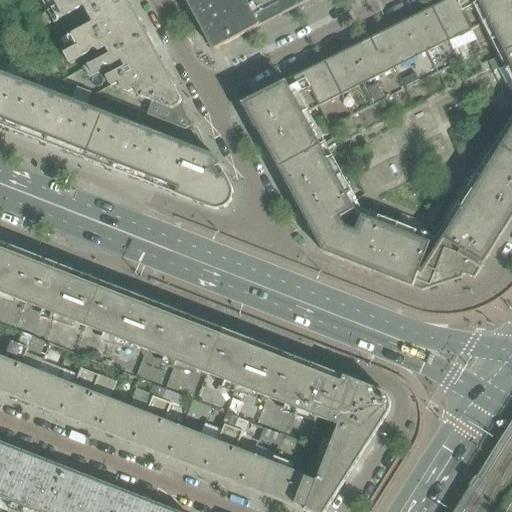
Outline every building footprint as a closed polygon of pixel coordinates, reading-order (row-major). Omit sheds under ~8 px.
[(89,17),(119,0),(43,0),(41,1),(54,24),(84,8),(89,17)] [(110,56),(147,37),(127,0),(119,0),(89,17),(93,25),(63,41),(69,52),(64,55),(70,66),(89,56),(93,49),(99,53),(106,49),(110,56)] [(313,0),(186,0),(214,51),(260,27),(313,0)] [(488,23),(480,7),(476,0),(448,0),(431,9),(440,26),(449,43),(472,31),(488,23)] [(511,50),(511,0),(476,0),(480,7),(488,23),(504,54),(511,50)] [(449,43),(440,26),(431,9),(410,20),(427,54),(449,43)] [(427,54),(410,20),(388,31),(404,61),(406,65),(427,54)] [(404,61),(388,31),(378,36),(367,41),(382,72),(384,76),(406,65),(404,61)] [(172,83),(161,62),(147,37),(110,56),(84,70),(90,79),(101,73),(104,66),(110,68),(121,62),(125,69),(106,79),(110,87),(111,87),(118,84),(123,91),(128,94),(135,90),(137,96),(142,94),(143,94),(141,99),(150,102),(153,103),(168,109),(173,109),(180,105),(182,101),(172,83)] [(382,72),(367,41),(346,52),(363,87),(384,76),(382,72)] [(363,87),(346,52),(324,63),(332,79),(342,98),(363,87)] [(416,108),(485,73),(477,56),(466,61),(391,99),(346,122),(336,127),(344,144),(416,108)] [(342,98),(332,79),(324,63),(286,82),(294,99),(303,116),(319,109),(336,101),(342,98)] [(0,127),(19,135),(37,89),(21,82),(18,88),(0,80),(0,127)] [(320,147),(303,116),(294,99),(286,82),(243,105),(277,169),(320,147)] [(84,160),(102,114),(85,107),(83,113),(71,108),(52,101),(54,95),(37,89),(19,135),(84,160)] [(189,123),(185,114),(180,105),(173,109),(168,109),(153,103),(149,116),(185,130),(191,127),(189,123)] [(149,186),(167,139),(150,132),(148,138),(116,126),(119,120),(102,114),(84,160),(149,186)] [(511,129),(500,148),(511,155),(511,129)] [(231,188),(215,158),(204,154),(202,159),(192,156),(194,150),(167,139),(149,186),(211,210),(216,211),(221,211),(226,209),(229,205),(232,201),(233,196),(232,191),(231,188)] [(354,211),(336,176),(320,147),(277,169),(318,244),(326,239),(320,229),(340,219),(354,211)] [(503,234),(511,220),(511,155),(500,148),(462,208),(503,234)] [(486,262),(503,234),(462,208),(422,271),(421,270),(412,289),(421,292),(462,279),(463,275),(474,279),(486,262)] [(421,270),(431,244),(391,228),(361,216),(355,232),(343,262),(412,289),(421,270)] [(355,232),(345,228),(340,219),(320,229),(326,239),(318,244),(323,254),(343,262),(355,232)] [(0,294),(22,303),(39,259),(0,243),(0,294)] [(83,327),(100,282),(39,259),(22,303),(83,327)] [(148,352),(165,308),(100,282),(83,327),(148,352)] [(209,376),(226,332),(165,308),(148,352),(209,376)] [(268,399),(285,355),(226,332),(209,376),(223,381),(218,392),(233,398),(237,387),(268,399)] [(28,349),(32,339),(21,335),(17,345),(28,349)] [(40,355),(44,344),(32,339),(28,349),(40,355)] [(92,353),(89,361),(95,364),(97,365),(101,356),(92,353)] [(326,422),(344,378),(285,355),(268,399),(326,422)] [(0,393),(11,398),(23,367),(6,360),(0,374),(0,393)] [(30,405),(42,374),(23,367),(11,398),(30,405)] [(84,427),(96,395),(94,394),(100,377),(82,370),(75,387),(79,388),(67,420),(84,427)] [(47,412),(59,380),(42,374),(30,405),(47,412)] [(390,410),(390,405),(390,404),(389,400),(388,398),(384,395),(381,392),(344,378),(326,422),(339,426),(328,452),(354,468),(388,415),(390,410)] [(79,388),(75,387),(59,380),(47,412),(67,420),(79,388)] [(167,422),(173,406),(179,408),(183,398),(154,387),(150,397),(156,399),(150,415),(137,447),(154,454),(167,422)] [(101,433),(113,401),(96,395),(84,427),(101,433)] [(118,440),(131,408),(113,401),(101,433),(118,440)] [(207,419),(212,409),(197,404),(192,413),(207,419)] [(137,447),(150,415),(131,408),(118,440),(137,447)] [(231,417),(227,426),(236,429),(239,420),(231,417)] [(239,420),(236,429),(244,432),(248,423),(239,420)] [(173,461),(185,429),(167,422),(154,454),(173,461)] [(479,480),(482,482),(511,434),(511,424),(477,478),(479,480)] [(190,468),(202,436),(185,429),(173,461),(190,468)] [(279,447),(282,438),(266,432),(262,440),(279,447)] [(208,475),(220,443),(202,436),(190,468),(208,475)] [(225,482),(238,449),(220,443),(208,475),(225,482)] [(0,499),(4,501),(23,454),(0,444),(0,499)] [(243,489),(256,456),(238,449),(225,482),(243,489)] [(326,511),(354,468),(328,452),(316,483),(307,479),(308,476),(274,463),(261,496),(295,509),(296,506),(305,510),(304,511),(326,511)] [(31,511),(58,511),(74,474),(23,454),(4,501),(31,511)] [(511,455),(499,476),(502,478),(511,461),(511,455)] [(261,496),(274,463),(256,456),(243,489),(261,496)] [(134,511),(139,499),(74,474),(58,511),(134,511)] [(171,511),(139,499),(134,511),(171,511)]
